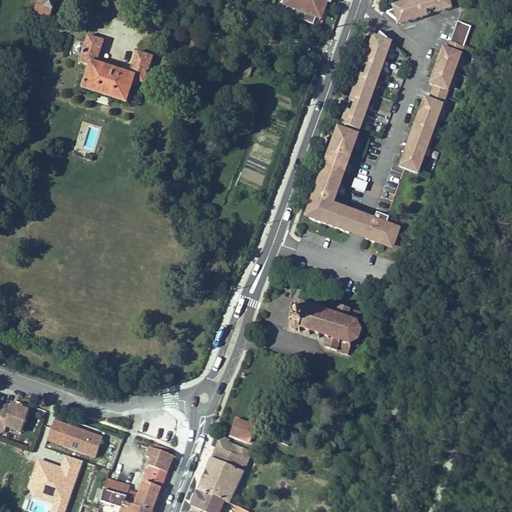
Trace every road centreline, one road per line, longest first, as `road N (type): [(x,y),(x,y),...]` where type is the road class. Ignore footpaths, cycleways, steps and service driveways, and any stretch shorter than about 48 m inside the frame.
road 1 (secondary): [(216,397),(333,68)]
road 2 (secondary): [(333,68),(202,386)]
road 3 (residential): [(173,397),(97,406),(0,374)]
